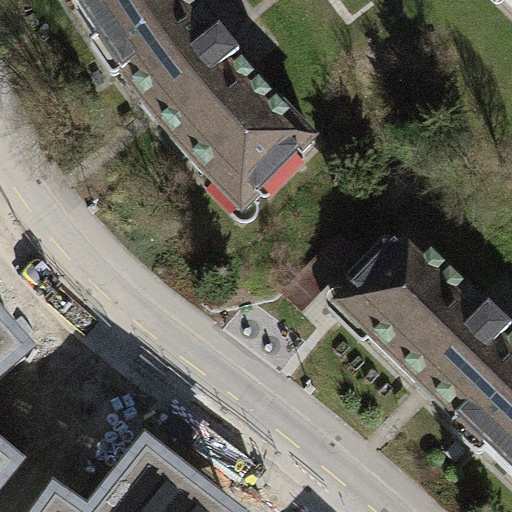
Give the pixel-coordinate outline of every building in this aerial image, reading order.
[(194,0),(72,0),(151,110),(240,214),(314,140),(231,49),(194,0)] [(511,0),(502,0),(511,9),(511,0)] [(340,304),(511,470),(511,330),(410,232),(340,304)] [(0,491),(28,458),(0,433),(0,378),(36,345),(0,303),(0,491)] [(249,511),(250,511),(146,430),(87,503),(54,479),(29,511),(249,511)]
